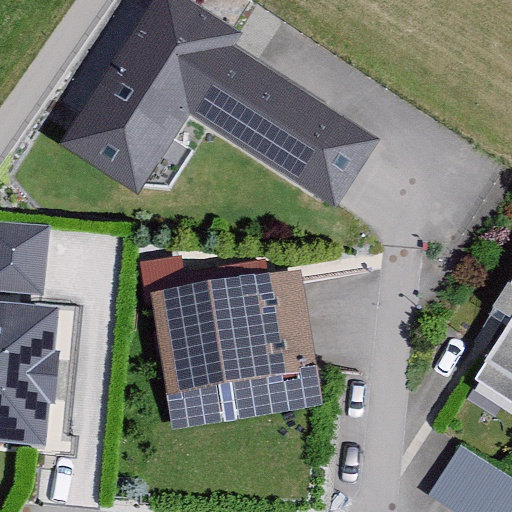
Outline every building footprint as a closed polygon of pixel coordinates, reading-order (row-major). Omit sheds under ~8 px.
[(336,222),(379,155),(237,64),(244,53),(164,2),(63,159),(140,208),(190,129),(336,222)] [(0,212),(0,286),(50,290),(55,216),(0,212)] [(315,387),(301,286),(153,307),(168,408),(315,387)] [(511,304),(504,317),(511,321),(511,341),(478,395),(511,416),(511,304)] [(0,452),(45,456),(58,322),(0,316),(0,452)] [(444,511),(511,511),(511,491),(463,458),(431,503),(444,511)]
